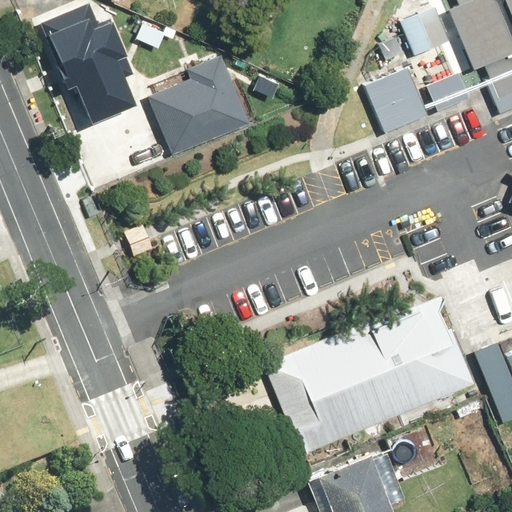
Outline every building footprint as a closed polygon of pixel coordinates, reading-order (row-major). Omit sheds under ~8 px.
[(71,75),(87,116),(130,99),(119,71),(130,67),(108,10),(94,15),(87,0),(76,0),(37,16),(62,79),(71,75)] [(511,0),(452,0),(455,5),(446,8),(469,67),(481,62),(495,98),(511,91),(511,0)] [(147,91),(170,146),(248,114),(221,49),(184,64),(188,74),(147,91)] [(405,49),(350,70),(371,123),(426,102),(405,49)] [(478,265),(439,280),(460,337),(500,322),(478,265)] [(436,284),(264,359),(304,451),(476,376),(436,284)] [(511,344),(500,349),(511,378),(511,344)] [(420,427),(386,441),(401,477),(434,463),(420,427)] [(371,448),(305,474),(320,511),(396,511),(391,498),(403,493),(385,447),(372,452),(371,448)]
